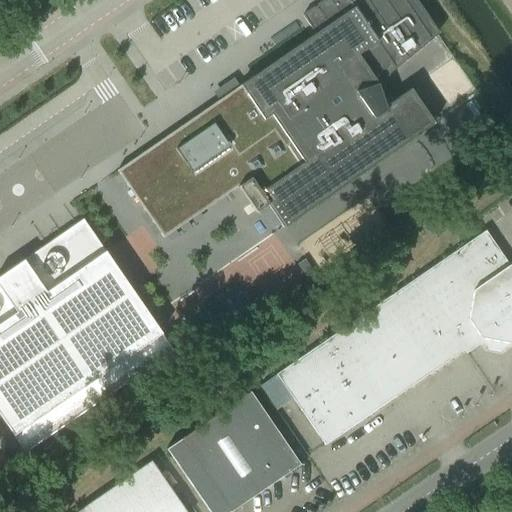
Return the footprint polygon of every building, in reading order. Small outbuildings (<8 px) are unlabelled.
[(240,86),(198,114),(119,167),(136,192),(186,264),(258,215),(256,212),(267,205),(283,228),(434,124),(410,90),(385,107),(377,84),(436,35),(412,0),(325,0),(302,16),(315,34),(240,86)] [(0,276),(0,417),(24,453),(173,351),(82,220),(0,276)] [(511,265),(508,265),(485,231),(276,374),(324,445),(480,338),(482,339),(486,344),(502,347),(507,343),(509,344),(511,342),(511,265)] [(230,511),(299,465),(249,392),(166,450),(208,511),(230,511)] [(186,511),(151,462),(77,511),(186,511)]
